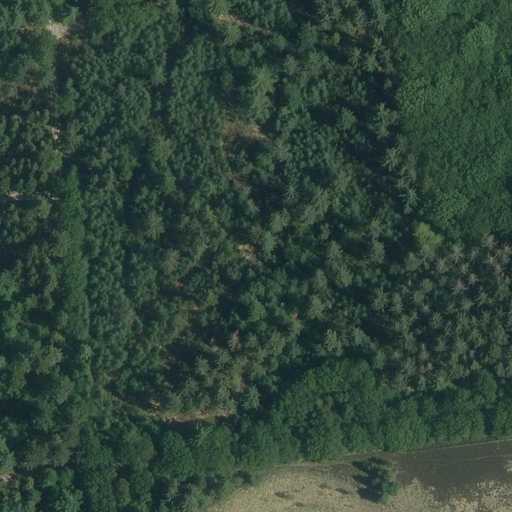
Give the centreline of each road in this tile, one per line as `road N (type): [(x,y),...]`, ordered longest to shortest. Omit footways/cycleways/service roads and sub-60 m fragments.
road 1 (track): [(83,465),(53,33)]
road 2 (track): [(144,457),(511,410)]
road 3 (track): [(53,33),(183,0)]
